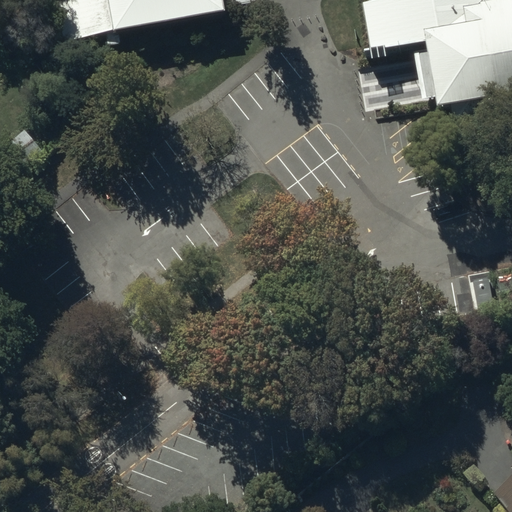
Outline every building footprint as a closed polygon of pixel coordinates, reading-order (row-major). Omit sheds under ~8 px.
[(55,0),(63,45),(228,16),(227,10),(266,4),(265,0),(55,0)] [(373,53),(388,50),(389,54),(428,47),(439,112),(482,105),(486,127),(511,122),(511,0),(393,0),(393,1),(364,7),(373,53)] [(67,103),(52,86),(28,107),(42,123),(67,103)] [(25,133),(4,152),(22,173),(44,155),(25,133)] [(511,511),(511,488),(498,500),(507,511),(511,511)]
